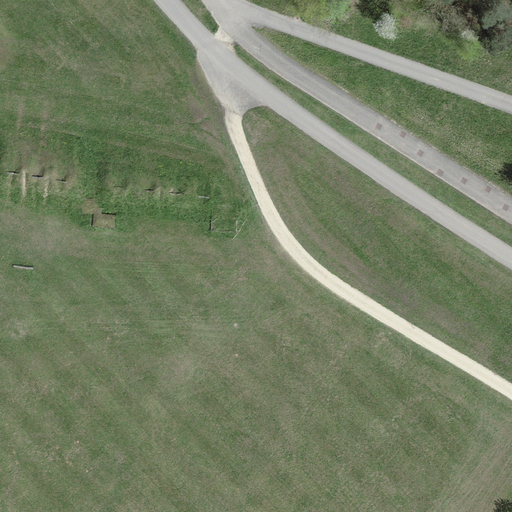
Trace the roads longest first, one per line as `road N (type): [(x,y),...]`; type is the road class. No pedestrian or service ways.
road 1 (track): [(511,393),(370,310),(297,256),(258,199),(225,107),(229,68)]
road 2 (unclassified): [(166,0),(229,68),(511,252)]
road 3 (track): [(511,210),(313,87),(241,33),(224,8)]
road 4 (track): [(511,106),(217,0)]
